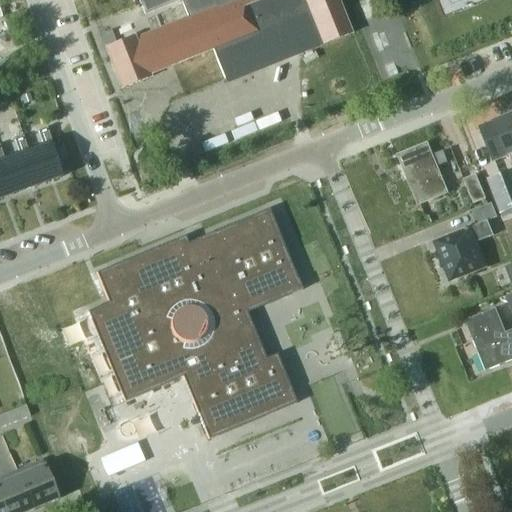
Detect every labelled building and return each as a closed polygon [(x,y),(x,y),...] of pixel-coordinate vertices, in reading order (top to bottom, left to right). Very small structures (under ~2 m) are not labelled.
[(152,77),(151,74),(212,49),(224,80),(263,48),(286,47),(287,52),(300,51),(299,44),(323,42),(324,44),(352,33),(339,0),(141,0),(147,13),(179,0),(182,0),(189,16),(108,47),(124,88),(152,77)] [(101,36),(105,46),(115,42),(111,32),(101,36)] [(29,94),(21,97),(24,106),(32,103),(29,94)] [(511,131),(506,117),(479,129),(493,163),(509,156),(511,164),(511,131)] [(38,132),(43,147),(45,147),(49,145),(49,146),(50,147),(53,147),(47,129),(38,132)] [(14,140),(20,156),(24,154),(25,154),(28,153),(23,137),(14,140)] [(449,193),(436,161),(429,144),(400,155),(420,205),(449,193)] [(61,178),(50,147),(49,146),(49,145),(45,147),(43,147),(28,153),(25,154),(24,154),(35,187),(61,178)] [(35,187),(24,154),(20,156),(4,161),(0,162),(0,163),(11,195),(35,187)] [(0,199),(11,195),(0,163),(0,199)] [(486,181),(499,215),(511,210),(511,184),(508,173),(486,181)] [(486,199),(475,175),(463,180),(474,205),(486,199)] [(445,256),(456,281),(487,269),(476,243),(493,236),(487,222),(497,218),(492,205),(470,214),(475,226),(433,244),(439,258),(445,256)] [(184,237),(96,274),(108,303),(86,312),(124,403),(182,378),(208,441),(296,404),(276,355),(265,360),(246,314),(301,291),(269,210),(187,244),(184,237)] [(511,265),(501,271),(507,286),(511,284),(511,265)] [(23,335),(43,327),(32,301),(0,313),(0,363),(30,351),(23,335)] [(475,318),(467,321),(474,339),(487,372),(511,361),(511,331),(508,333),(498,309),(475,318)] [(15,410),(19,421),(30,417),(26,406),(15,410)] [(5,414),(9,425),(19,421),(15,410),(5,414)] [(0,415),(0,428),(9,425),(5,414),(0,415)] [(145,463),(137,444),(99,459),(107,479),(145,463)] [(18,471),(34,510),(59,499),(43,461),(18,471)] [(0,478),(0,499),(5,511),(28,511),(34,510),(18,471),(0,478)]
